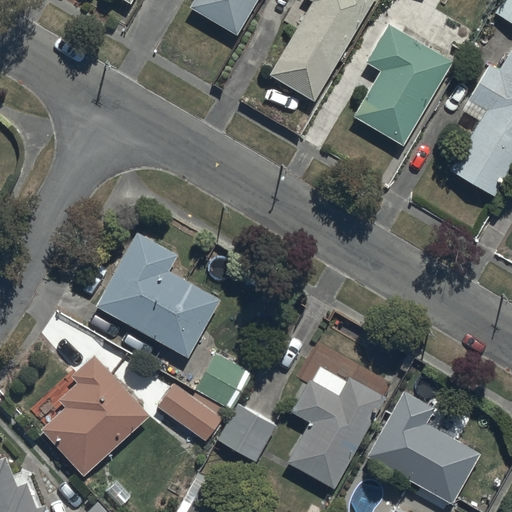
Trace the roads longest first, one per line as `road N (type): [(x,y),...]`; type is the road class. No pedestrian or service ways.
road 1 (residential): [(511,340),(116,108)]
road 2 (residential): [(116,108),(0,308)]
road 3 (residential): [(116,108),(0,40)]
